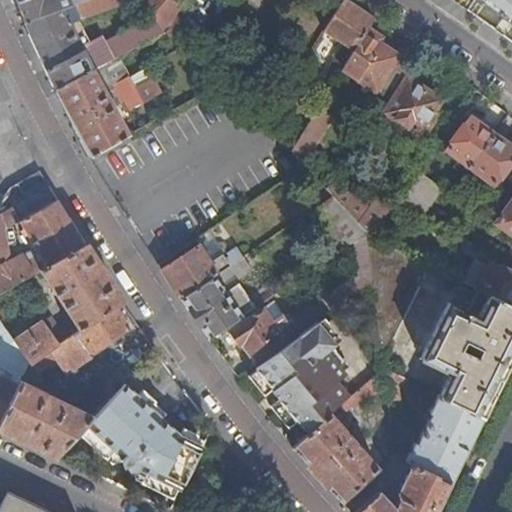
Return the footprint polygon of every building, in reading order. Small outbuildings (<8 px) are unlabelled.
[(15,0),(24,22),(62,7),(74,3),(82,0),(15,0)] [(82,0),(74,3),(81,18),(128,0),(82,0)] [(152,17),(166,31),(175,16),(181,7),(171,0),(143,0),(139,4),(152,17)] [(374,18),(346,0),(343,0),(324,32),(345,45),(317,90),(325,96),(342,70),(368,28),(374,18)] [(24,22),(54,89),(105,63),(117,57),(166,31),(152,17),(105,43),(101,37),(87,44),(76,22),(70,24),(62,7),(24,22)] [(166,31),(181,46),(193,34),(175,16),(166,31)] [(409,55),(368,28),(342,70),(375,91),(390,67),(399,72),(409,55)] [(117,57),(105,63),(116,83),(128,76),(117,57)] [(90,157),(129,135),(113,108),(122,103),(127,112),(152,98),(144,83),(135,88),(128,76),(116,83),(105,63),(54,89),(72,125),(90,157)] [(161,93),(153,78),(144,83),(152,98),(161,93)] [(435,109),(440,101),(407,79),(386,113),(419,134),(424,126),(429,129),(439,112),(435,109)] [(291,151),(303,163),(311,151),(331,117),(317,108),(292,150),(291,151)] [(471,167),(498,131),(474,114),(447,150),(471,167)] [(511,159),(511,141),(498,131),(471,167),(495,184),(511,159)] [(429,179),(418,171),(394,205),(406,211),(429,179)] [(17,187),(22,196),(45,183),(40,174),(17,187)] [(350,216),(367,235),(371,237),(380,223),(390,210),(376,199),(369,208),(332,182),(327,189),(333,197),(350,216)] [(19,222),(56,201),(48,188),(18,205),(0,215),(0,232),(5,230),(19,222)] [(333,197),(321,205),(340,226),(350,216),(333,197)] [(511,200),(497,222),(511,233),(511,200)] [(39,271),(84,245),(56,201),(19,222),(35,247),(24,254),(11,261),(0,267),(0,293),(2,293),(39,271)] [(340,226),(355,243),(367,235),(350,216),(340,226)] [(392,230),(380,223),(371,237),(385,244),(392,230)] [(5,230),(0,232),(0,267),(11,261),(5,230)] [(332,313),(373,283),(367,235),(355,243),(353,244),(359,276),(323,301),(332,313)] [(373,283),(378,328),(382,363),(430,266),(385,244),(371,237),(367,235),(373,283)] [(489,251),(463,238),(456,250),(474,259),(482,263),(489,251)] [(210,263),(223,255),(213,239),(200,248),(210,263)] [(116,306),(121,301),(84,245),(39,271),(56,297),(57,296),(63,304),(62,305),(74,322),(61,330),(51,316),(14,340),(29,364),(116,306)] [(161,271),(181,299),(231,266),(223,255),(210,263),(200,248),(199,246),(161,271)] [(478,289),(511,306),(511,274),(490,264),(489,267),(482,263),(474,259),(463,282),(478,289)] [(181,299),(209,339),(239,319),(233,309),(236,307),(224,290),(239,279),(231,266),(181,299)] [(440,396),(483,417),(511,357),(511,306),(478,289),(467,311),(448,302),(421,359),(450,373),(440,396)] [(270,322),(281,315),(273,302),(262,310),(270,322)] [(131,329),(116,306),(29,364),(36,373),(48,365),(50,368),(58,362),(65,373),(131,329)] [(242,344),(249,354),(289,327),(281,315),(270,322),(262,310),(230,331),(240,346),(242,344)] [(0,349),(14,340),(0,320),(0,349)] [(271,394),(277,401),(332,362),(325,354),(337,343),(319,322),(297,338),(258,366),(253,369),(255,371),(272,391),(270,393),(271,394)] [(249,354),(258,366),(297,338),(289,327),(249,354)] [(245,357),(249,354),(242,344),(240,346),(230,331),(222,336),(238,361),(245,357)] [(249,354),(245,357),(253,370),(253,369),(258,366),(249,354)] [(295,421),(307,435),(330,415),(338,408),(345,401),(332,386),(344,376),(332,362),(277,401),(295,421)] [(255,371),(246,378),(264,398),(270,393),(272,391),(255,371)] [(0,423),(17,387),(0,378),(0,423)] [(345,401),(338,408),(342,413),(350,407),(352,409),(363,401),(366,404),(382,390),(371,378),(345,401)] [(0,423),(0,427),(57,455),(78,432),(87,423),(93,416),(64,402),(61,409),(59,408),(58,403),(56,401),(53,399),(49,399),(45,402),(43,401),(47,394),(21,381),(17,387),(0,423)] [(194,461),(200,448),(181,438),(123,384),(97,412),(163,446),(194,461)] [(287,429),(295,421),(277,401),(271,394),(263,401),(287,429)] [(411,463),(450,482),(483,417),(440,396),(438,395),(429,413),(431,414),(416,444),(414,443),(406,460),(411,463)] [(180,489),(194,461),(163,446),(97,412),(93,416),(87,423),(124,456),(123,464),(129,469),(138,468),(160,479),(166,468),(180,489)] [(292,448),(341,503),(346,498),(369,476),(378,469),(330,415),(307,435),(292,448)] [(87,423),(78,432),(112,461),(124,456),(87,423)] [(378,491),(355,511),(435,511),(450,482),(411,463),(396,494),(399,499),(394,508),(378,491)] [(160,479),(180,489),(166,468),(160,479)] [(369,476),(346,498),(353,506),(376,484),(369,476)] [(0,511),(49,511),(8,492),(0,507),(0,511)]
